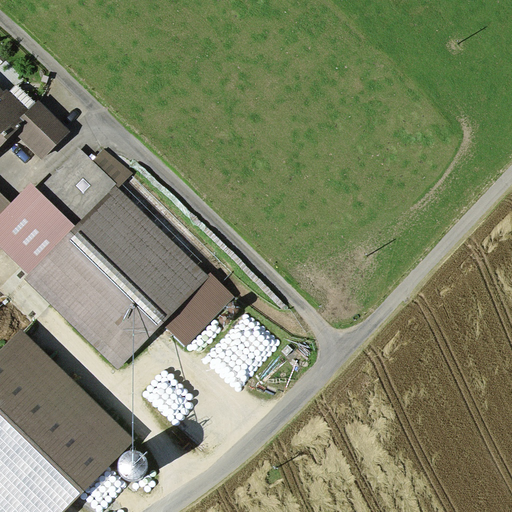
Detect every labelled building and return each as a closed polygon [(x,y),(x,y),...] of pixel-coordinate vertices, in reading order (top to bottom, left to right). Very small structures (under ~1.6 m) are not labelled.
[(0,87),(0,148),(8,140),(2,134),(9,127),(25,112),(0,87)] [(38,99),(25,112),(9,127),(41,159),(70,132),(38,99)] [(38,189),(75,226),(116,185),(117,183),(80,148),(38,189)] [(0,247),(28,274),(75,226),(38,189),(31,182),(12,203),(0,215),(0,247)] [(28,274),(24,278),(118,370),(209,276),(116,185),(75,226),(28,274)] [(0,215),(12,203),(0,191),(0,215)] [(30,345),(0,377),(0,511),(83,511),(142,449),(30,345)]
